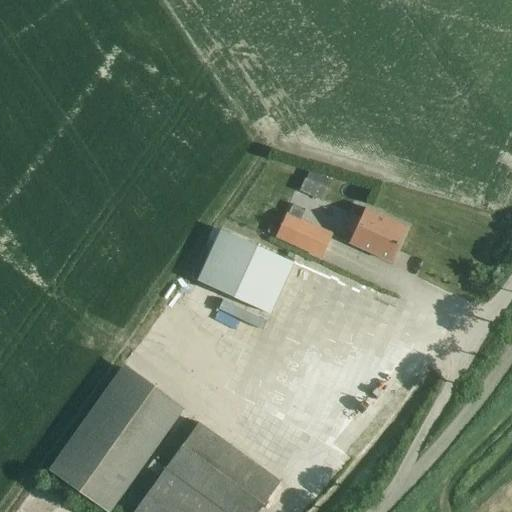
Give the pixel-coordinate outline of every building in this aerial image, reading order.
[(352,215),(345,229),(354,233),(349,244),(389,262),(405,227),(366,209),(361,219),(352,215)] [(287,215),(276,237),(320,257),(331,235),(287,215)] [(220,230),(197,282),(269,315),(293,263),(220,230)] [(121,369),(51,467),(110,510),(181,411),(121,369)] [(256,511),(279,482),(199,424),(132,511),(256,511)]
